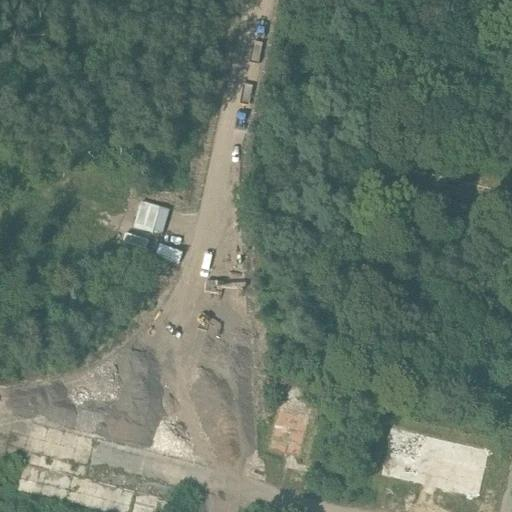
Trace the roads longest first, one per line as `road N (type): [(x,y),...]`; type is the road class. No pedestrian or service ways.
road 1 (track): [(261,0),(210,278),(147,371),(107,401),(0,419)]
road 2 (track): [(10,418),(347,511)]
